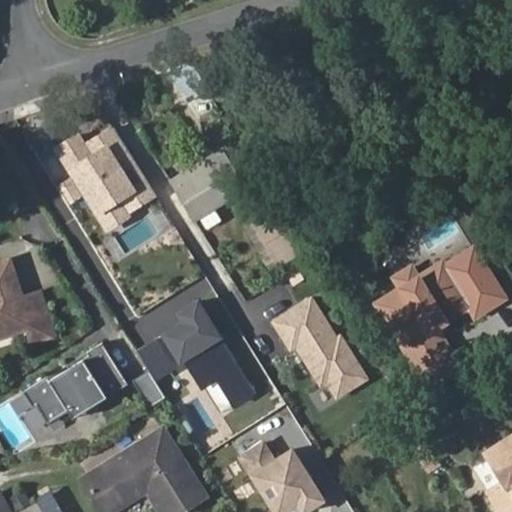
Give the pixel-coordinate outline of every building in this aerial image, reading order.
[(227,122),(227,121),(190,62),(165,70),(207,135),(227,122)] [(79,133),(56,147),(105,226),(155,196),(113,127),(85,144),(79,133)] [(196,221),(246,190),(221,149),(171,180),(196,221)] [(256,183),(246,190),(261,216),(273,209),(256,183)] [(250,223),(277,267),(301,252),(273,209),(261,216),(250,223)] [(270,272),(277,267),(250,223),(249,223),(242,227),(270,272)] [(0,334),(26,326),(32,342),(53,335),(39,292),(18,299),(5,263),(0,264),(0,334)] [(463,278),(482,311),(500,300),(481,267),(463,278)] [(464,308),(450,287),(440,271),(440,269),(429,268),(410,280),(409,277),(402,277),(395,282),(392,291),(392,292),(375,302),(371,314),(378,324),(376,328),(378,332),(382,332),(395,351),(416,338),(419,331),(408,312),(421,304),(432,322),(441,323),(461,310),(464,308)] [(463,278),(450,287),(464,308),(461,310),(467,321),(482,311),(463,278)] [(313,297),(274,322),(290,348),(297,344),(322,384),(328,381),(338,398),(369,379),(341,334),(338,336),(313,297)] [(201,299),(181,311),(187,321),(166,334),(201,391),(218,381),(233,407),(257,393),(201,299)] [(419,331),(432,322),(421,304),(408,312),(419,331)] [(148,373),(171,366),(162,338),(139,345),(148,373)] [(106,348),(29,395),(47,424),(71,409),(75,416),(128,383),(106,348)] [(151,371),(135,377),(145,407),(161,401),(151,371)] [(162,432),(80,483),(98,511),(114,511),(145,493),(157,511),(184,511),(204,500),(162,432)] [(511,511),(511,435),(484,453),(502,482),(487,492),(499,511),(511,511)] [(264,441),(240,456),(274,511),(285,511),(299,504),(304,511),(308,511),(327,501),(295,449),(276,460),(264,441)] [(17,511),(42,511),(36,501),(17,511)]
